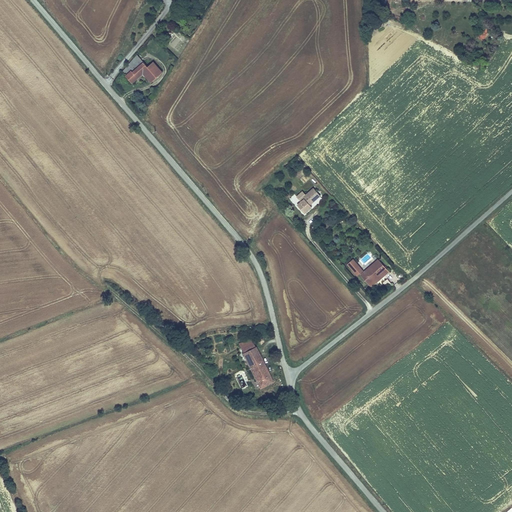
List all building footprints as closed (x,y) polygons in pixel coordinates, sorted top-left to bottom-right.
[(490,31),(484,28),(478,38),(484,41),(490,31)] [(152,61),(147,65),(139,56),(123,73),(133,84),(145,74),(152,84),(163,74),(152,61)] [(310,204),(320,196),(314,189),(303,198),(305,200),(298,206),(305,214),(313,208),(310,204)] [(353,259),(346,265),(357,277),(363,271),(353,259)] [(384,274),(385,276),(389,273),(382,263),(378,266),(376,263),(361,275),(370,285),(384,274)] [(385,276),(384,274),(370,285),(371,287),(385,276)] [(387,279),(382,283),(386,289),(391,285),(387,279)] [(238,344),(240,347),(252,340),(250,338),(238,344)] [(240,347),(247,360),(258,354),(252,340),(240,347)] [(261,387),(273,381),(258,354),(247,360),(261,387)]
